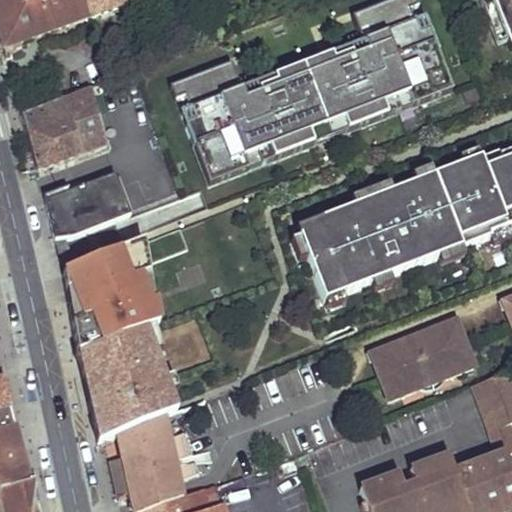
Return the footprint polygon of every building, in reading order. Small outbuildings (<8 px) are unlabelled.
[(0,0),(0,39),(3,51),(89,19),(82,0),(0,0)] [(140,0),(82,0),(89,19),(140,0)] [(348,135),(452,94),(429,35),(420,38),(410,11),(419,8),(415,0),(400,0),(353,18),(367,56),(353,61),(352,57),(334,64),(332,65),(339,81),(329,85),(348,135)] [(489,0),(477,0),(497,48),(506,44),(489,0)] [(511,0),(489,0),(506,44),(509,52),(511,51),(511,0)] [(419,8),(410,11),(420,38),(429,35),(419,8)] [(276,87),(278,86),(285,103),(295,99),(314,148),(348,135),(329,85),(339,81),(332,65),(334,64),(332,58),(274,81),(276,87)] [(260,97),(246,103),(231,66),(170,89),(176,103),(185,99),(195,126),(186,130),(209,188),(243,175),(314,148),(295,99),(285,103),(278,86),(276,87),(259,93),(260,97)] [(139,83),(135,74),(116,81),(120,90),(139,83)] [(120,90),(116,81),(89,91),(106,145),(136,134),(120,90)] [(106,145),(89,91),(21,117),(37,176),(108,152),(106,145)] [(185,99),(176,103),(186,130),(195,126),(185,99)] [(464,159),(467,168),(484,161),(480,153),(464,159)] [(511,156),(503,160),(506,167),(489,174),(484,163),(484,161),(467,168),(438,179),(419,187),(409,191),(385,201),(381,192),(374,195),(377,203),(358,210),(300,234),(303,241),(312,263),(329,306),(348,298),(349,301),(376,290),(395,283),(443,263),(466,254),(495,243),(494,239),(495,238),(511,231),(511,156)] [(502,156),(484,163),(489,174),(506,167),(503,160),(502,156)] [(416,178),(419,187),(438,179),(435,171),(416,178)] [(44,204),(54,244),(71,241),(130,220),(115,179),(71,195),(69,190),(54,196),(55,201),(44,204)] [(405,183),(381,192),(385,201),(409,191),(405,183)] [(377,203),(374,195),(355,202),(358,210),(377,203)] [(511,231),(495,238),(494,239),(495,243),(498,250),(511,244),(511,231)] [(181,233),(63,277),(78,359),(147,334),(159,330),(156,306),(150,308),(140,281),(150,278),(148,268),(188,252),(181,233)] [(312,263),(303,241),(295,244),(304,266),(312,263)] [(466,254),(443,263),(447,271),(469,262),(466,254)] [(395,283),(376,290),(380,298),(398,291),(395,283)] [(348,298),(329,306),(333,316),(352,309),(349,301),(348,298)] [(474,372),(457,327),(426,339),(431,353),(410,362),(404,348),(371,360),(388,406),(417,395),(415,391),(444,380),(444,384),(474,372)] [(147,334),(78,359),(97,448),(118,440),(165,422),(177,417),(147,334)] [(426,339),(404,348),(410,362),(431,353),(426,339)] [(511,425),(511,373),(478,386),(496,432),(505,428),(511,425)] [(415,391),(417,395),(421,396),(425,397),(428,396),(433,395),(436,394),(441,392),(443,388),(444,384),(444,380),(415,391)] [(2,382),(0,382),(0,412),(10,410),(2,382)] [(470,389),(498,462),(503,460),(511,457),(511,447),(505,428),(496,432),(478,386),(470,389)] [(0,412),(0,433),(15,429),(10,410),(0,412)] [(118,440),(125,462),(133,497),(135,503),(131,504),(133,511),(152,511),(182,501),(180,495),(176,485),(198,477),(185,438),(168,443),(165,422),(118,440)] [(0,458),(21,453),(15,429),(0,433),(0,458)] [(0,492),(29,485),(21,453),(0,458),(0,492)] [(396,481),(358,495),(364,511),(511,511),(511,483),(503,460),(498,462),(461,475),(466,488),(457,491),(452,478),(447,465),(407,479),(410,490),(401,493),(397,483),(396,481)] [(110,466),(118,501),(133,497),(125,462),(110,466)] [(461,475),(452,478),(457,491),(466,488),(461,475)] [(401,493),(410,490),(407,479),(397,483),(401,493)] [(32,511),(36,483),(29,485),(0,492),(0,511),(32,511)] [(42,511),(36,483),(32,511),(42,511)] [(213,511),(211,511),(203,493),(182,501),(152,511),(223,511),(223,509),(213,511)]
